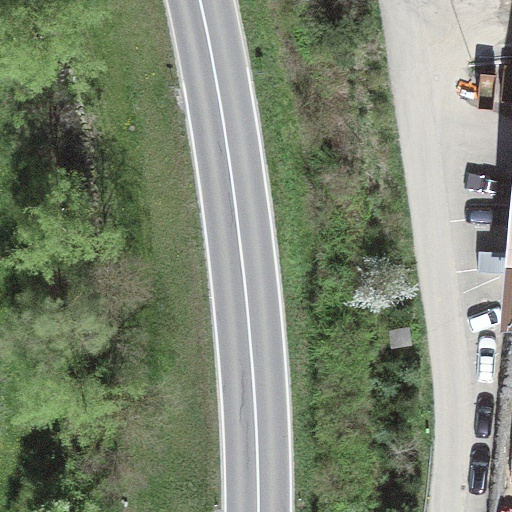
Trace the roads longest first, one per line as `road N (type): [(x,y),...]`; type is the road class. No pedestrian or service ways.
road 1 (secondary): [(258,511),(245,294),(200,0)]
road 2 (residential): [(449,511),(449,384),(398,0)]
